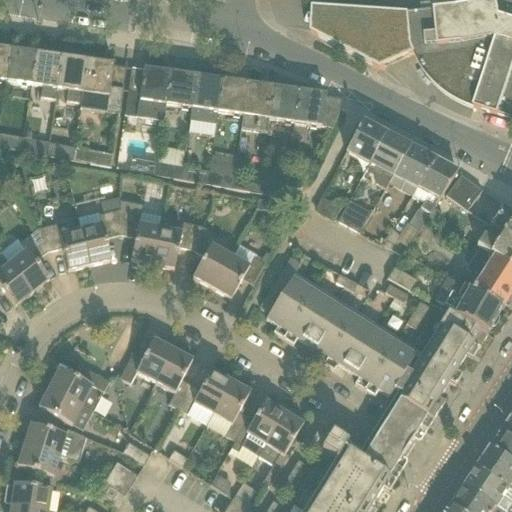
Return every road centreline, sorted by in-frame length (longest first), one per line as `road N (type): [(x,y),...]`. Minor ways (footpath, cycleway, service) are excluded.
road 1 (residential): [(0,405),(38,339),(72,312),(117,299),(170,307),(447,475)]
road 2 (residential): [(511,161),(235,35)]
road 3 (residential): [(235,35),(21,0)]
